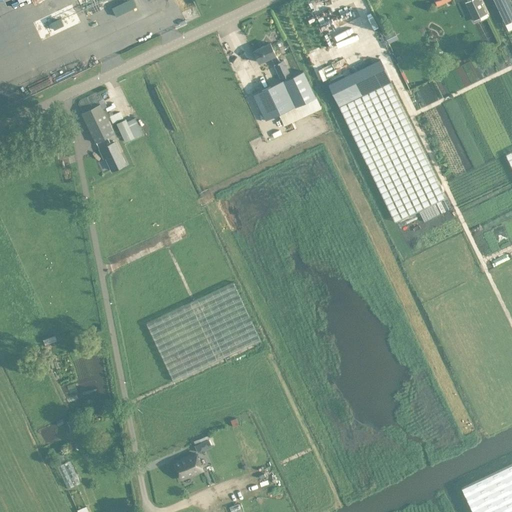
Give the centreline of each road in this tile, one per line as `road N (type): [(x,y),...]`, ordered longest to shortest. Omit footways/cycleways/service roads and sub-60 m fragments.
road 1 (unclassified): [(148,511),(64,92)]
road 2 (unclassified): [(64,92),(260,0)]
